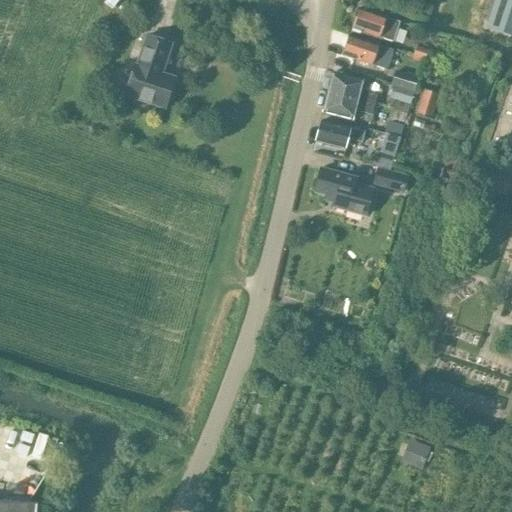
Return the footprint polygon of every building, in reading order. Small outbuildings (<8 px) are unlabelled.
[(511,0),(495,0),(486,28),(511,36),(511,0)] [(352,29),(350,35),(378,44),(380,38),(384,39),(391,42),(394,33),(397,23),(385,19),(385,18),(358,9),(351,29),(352,29)] [(349,35),(342,56),(371,65),(386,70),(393,51),(377,46),(377,45),(378,44),(350,35),(349,35)] [(131,79),(128,80),(126,89),(127,91),(125,96),(164,109),(174,79),(161,75),(171,45),(146,37),(136,66),(135,66),(131,79)] [(412,61),(422,64),(424,64),(428,52),(416,48),(412,61)] [(377,95),(361,91),(363,80),(332,72),(327,94),(374,106),(377,95)] [(393,87),(413,93),(416,94),(420,79),(396,72),(392,86),(394,86),(393,87)] [(413,93),(393,87),(387,109),(394,111),(407,114),(413,93)] [(431,120),(438,96),(423,91),(415,115),(431,120)] [(372,116),(374,106),(327,94),(322,113),(353,121),(356,112),(372,116)] [(388,123),(384,134),(387,135),(400,139),(407,114),(394,111),(390,124),(388,123)] [(364,133),(351,129),(351,128),(320,120),(315,142),(346,149),(348,140),(361,144),(364,133)] [(394,158),(400,139),(387,135),(382,154),(376,152),(372,166),(389,171),(393,158),(394,158)] [(320,169),(313,193),(336,199),(333,207),(366,216),(374,188),(356,183),(357,179),(320,169)] [(372,186),(404,194),(408,177),(376,169),(372,186)] [(505,195),(510,179),(485,171),(480,187),(505,195)] [(511,214),(493,210),(481,258),(497,262),(499,254),(511,257),(511,214)] [(478,408),(480,394),(460,390),(457,404),(478,408)] [(410,443),(402,465),(421,471),(428,450),(410,443)] [(31,511),(32,509),(32,504),(0,501),(0,511),(31,511)]
